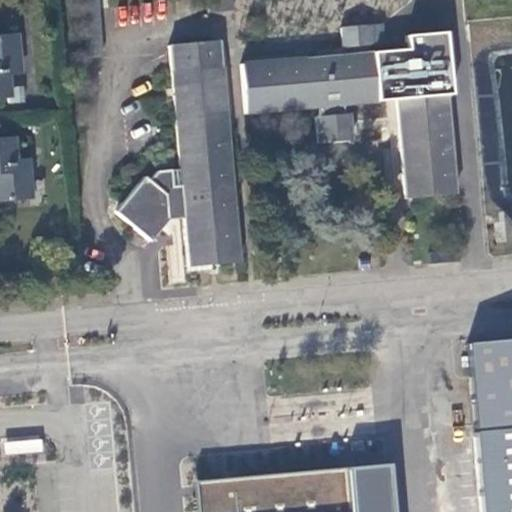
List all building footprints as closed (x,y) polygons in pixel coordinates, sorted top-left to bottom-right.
[(66,0),(67,56),(101,56),(100,0),(66,0)] [(448,0),(421,3),(423,25),(457,21),(454,0),(448,0)] [(382,23),(369,24),(371,45),(383,44),(382,23)] [(369,24),(340,27),(342,47),(371,45),(369,24)] [(21,74),(19,32),(0,33),(0,99),(5,99),(5,104),(23,103),(22,86),(9,87),(8,74),(21,74)] [(240,262),(219,41),(168,45),(178,169),(156,170),(148,180),(143,176),(113,214),(150,243),(167,220),(181,219),(185,272),(210,271),(210,265),(240,262)] [(240,62),(244,114),(319,108),(343,106),(377,103),(372,51),(240,62)] [(455,194),(447,95),(443,95),(442,81),(417,83),(418,98),(395,100),(404,199),(455,194)] [(343,106),(319,108),(320,115),(314,116),(316,143),(351,140),(350,113),(343,113),(343,106)] [(16,160),(14,137),(0,138),(0,201),(32,199),(29,159),(16,160)] [(458,250),(428,252),(429,266),(459,264),(458,250)] [(511,428),(511,339),(466,343),(474,432),(511,428)] [(511,511),(511,428),(474,432),(481,511),(511,511)] [(7,453),(42,451),(41,439),(6,442),(7,453)] [(201,484),(203,511),(396,511),(393,467),(201,484)]
